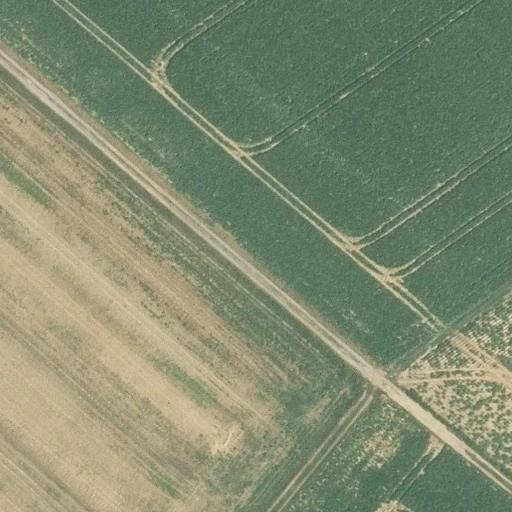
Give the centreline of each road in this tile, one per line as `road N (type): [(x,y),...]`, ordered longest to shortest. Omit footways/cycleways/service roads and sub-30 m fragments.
road 1 (track): [(0,57),(511,491)]
road 2 (track): [(274,511),(380,381),(511,289)]
